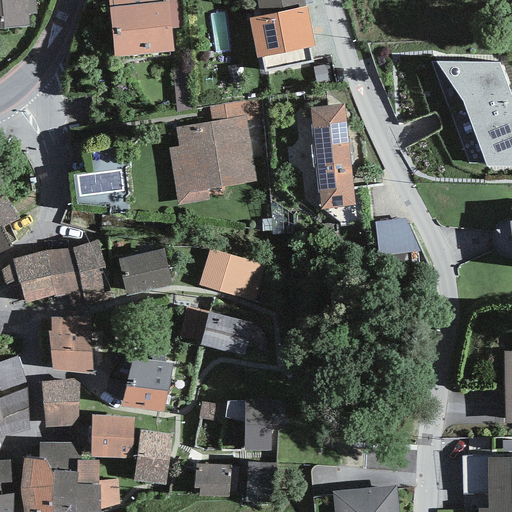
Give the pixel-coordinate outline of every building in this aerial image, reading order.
[(34,0),(0,0),(0,28),(28,26),(27,14),(35,14),(34,0)] [(174,52),(171,31),(184,29),(180,0),(108,0),(114,57),(174,52)] [(314,4),(313,0),(256,0),(260,16),(307,7),(306,5),(314,4)] [(257,58),(314,46),(307,7),(260,16),(249,19),(257,58)] [(468,163),(484,162),(462,101),(436,62),(431,63),(468,163)] [(511,97),(499,63),(436,62),(462,101),(484,162),(487,167),(511,167),(511,97)] [(178,145),(169,147),(178,204),(208,199),(207,189),(257,181),(247,120),(263,118),(260,99),(209,107),(212,122),(175,127),(178,145)] [(354,205),(344,104),(309,108),(320,209),(354,205)] [(0,253),(12,248),(3,227),(19,218),(2,189),(7,181),(0,175),(0,253)] [(511,208),(511,213),(511,220),(505,222),(499,226),(495,231),(494,237),(494,244),(497,251),(500,255),(506,259),(511,259),(511,208)] [(380,259),(416,256),(413,219),(378,221),(380,259)] [(45,251),(12,259),(13,262),(17,274),(26,300),(54,291),(56,293),(68,290),(70,302),(84,301),(84,303),(111,298),(107,268),(96,241),(70,247),(45,251)] [(164,248),(118,258),(125,291),(172,281),(164,248)] [(211,248),(199,284),(255,303),(265,266),(211,248)] [(5,280),(17,274),(13,262),(2,269),(5,280)] [(200,345),(208,312),(185,306),(176,339),(200,345)] [(90,313),(51,312),(51,365),(92,370),(90,313)] [(252,323),(208,312),(200,345),(243,357),(252,323)] [(511,351),(502,352),(504,424),(511,423),(511,351)] [(172,359),(131,353),(125,378),(168,386),(172,359)] [(27,386),(18,357),(0,362),(0,435),(1,438),(29,430),(27,386)] [(163,407),(168,386),(125,378),(120,400),(163,407)] [(72,380),(41,381),(45,426),(79,425),(80,383),(72,380)] [(272,401),(244,401),(227,402),(224,417),(244,422),(244,451),(271,451),(272,401)] [(134,418),(92,415),(90,457),(132,460),(134,418)] [(137,455),(168,460),(171,435),(140,430),(137,455)] [(38,459),(46,459),(52,473),(52,511),(100,511),(100,509),(99,481),(99,461),(78,460),(79,441),(38,443),(38,459)] [(168,460),(137,455),(133,481),(165,486),(168,460)] [(511,511),(511,457),(487,458),(489,508),(478,508),(477,511),(511,511)] [(38,459),(23,459),(20,489),(23,511),(52,511),(52,473),(46,459),(38,459)] [(0,495),(13,494),(9,460),(0,460),(0,495)] [(276,464),(248,462),(244,502),(273,504),(276,464)] [(230,465),(196,464),(195,488),(199,488),(199,497),(229,498),(230,465)] [(117,479),(99,481),(100,509),(120,504),(117,479)] [(400,511),(398,485),(333,491),(334,511),(400,511)] [(0,511),(12,511),(13,494),(0,495),(0,511)]
